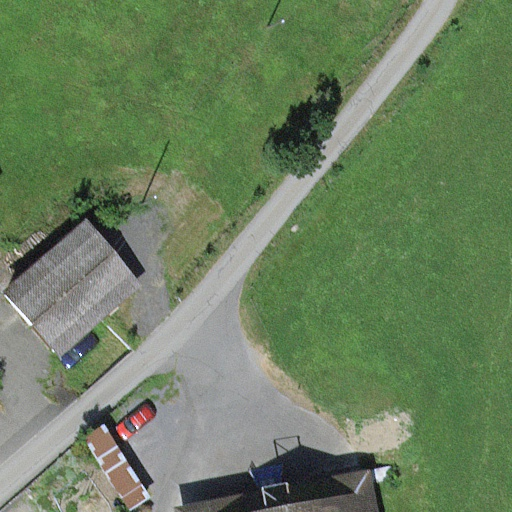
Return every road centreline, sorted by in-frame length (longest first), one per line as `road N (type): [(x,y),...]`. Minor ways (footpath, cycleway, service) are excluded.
road 1 (residential): [(0,486),(193,315),(389,78),(443,0)]
road 2 (track): [(193,315),(216,401),(167,511)]
